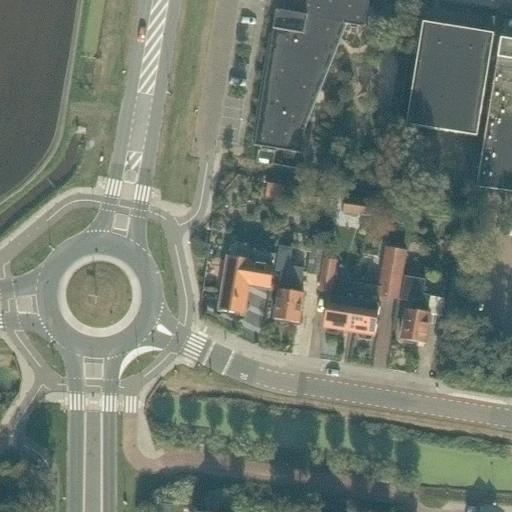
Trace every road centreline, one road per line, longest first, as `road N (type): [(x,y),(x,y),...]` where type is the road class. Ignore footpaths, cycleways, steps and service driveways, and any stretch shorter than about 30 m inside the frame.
road 1 (unclassified): [(511,419),(281,383),(178,339)]
road 2 (tertiary): [(132,253),(175,0)]
road 3 (tertiary): [(145,0),(99,241)]
road 4 (tertiary): [(73,344),(74,511)]
road 5 (tertiary): [(109,511),(113,348)]
road 6 (unclassified): [(228,0),(206,155)]
